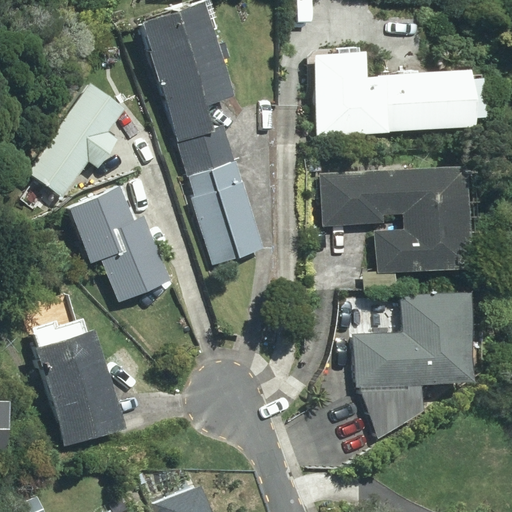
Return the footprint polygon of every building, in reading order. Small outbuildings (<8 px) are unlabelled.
[(168,146),(212,131),(211,129),(202,132),(196,114),(223,105),(188,2),(127,22),(168,146)] [(350,73),(348,73),(348,57),(301,58),(303,124),(307,123),(308,140),(364,138),(364,134),(451,132),(450,121),(464,121),(463,80),(449,81),(449,73),(385,74),(385,78),(350,79),(350,73)] [(54,203),(81,165),(88,170),(109,141),(102,135),(119,112),(80,83),(14,174),(54,203)] [(212,131),(168,146),(209,268),(252,253),(212,131)] [(350,174),(349,183),(315,182),(314,229),(364,230),(372,230),(372,218),(389,219),(388,238),(367,237),(367,276),(442,277),(449,277),(450,214),(442,214),(443,176),(350,174)] [(86,262),(109,305),(159,278),(107,181),(50,212),(79,266),(86,262)] [(344,390),(351,390),(370,440),(411,412),(408,391),(451,392),(453,295),(385,294),(384,337),(345,337),(344,390)] [(76,321),(18,344),(57,448),(116,425),(76,321)]
